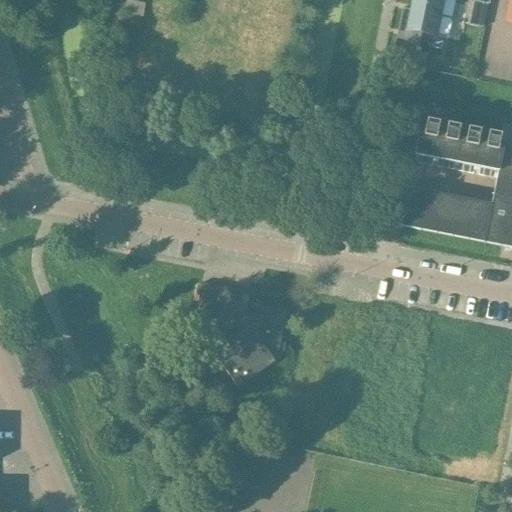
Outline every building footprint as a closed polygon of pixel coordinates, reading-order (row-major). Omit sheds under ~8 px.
[(129,0),(125,0),(123,33),(143,34),(145,1),(129,0)] [(401,9),(393,50),(417,55),(421,35),(434,38),(441,0),(411,0),(409,11),(401,9)] [(453,111),(429,106),(427,117),(450,122),(453,111)] [(511,150),(498,147),(500,136),(487,134),(485,145),(477,143),(479,132),(467,129),(465,141),(457,139),(459,128),(446,125),(444,137),(436,135),(438,124),(426,121),(423,133),(418,132),(413,156),(498,173),(491,206),(407,189),(399,227),(511,249),(511,150)] [(279,343),(285,312),(235,302),(237,291),(201,284),(194,320),(213,349),(211,351),(236,389),(274,363),(272,361),(282,354),(284,344),(279,343)]
